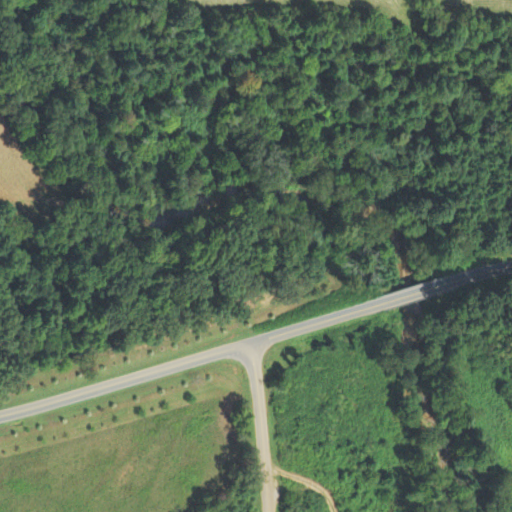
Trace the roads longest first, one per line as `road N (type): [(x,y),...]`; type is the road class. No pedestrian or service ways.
road 1 (residential): [(0,416),(511,263)]
road 2 (residential): [(268,511),(250,343)]
